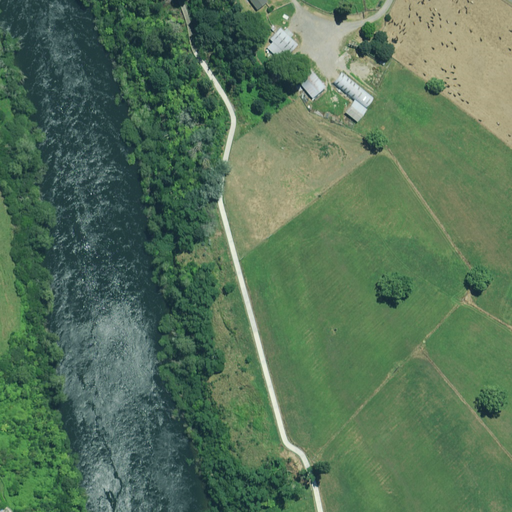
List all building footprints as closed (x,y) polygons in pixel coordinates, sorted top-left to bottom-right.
[(266,1),(265,0),(247,0),(255,10),(266,1)] [(286,57),(296,46),(288,39),(292,36),(285,30),(282,33),(279,30),(269,41),(271,43),(266,49),(275,58),(280,52),(286,57)] [(311,100),(324,88),(309,70),(296,82),(311,100)] [(373,98),(341,72),(332,83),(364,109),(373,98)] [(365,111),(353,101),(343,114),(356,124),(365,111)] [(348,124),(347,126),(350,128),(349,129),(355,132),(357,129),(348,124)]
